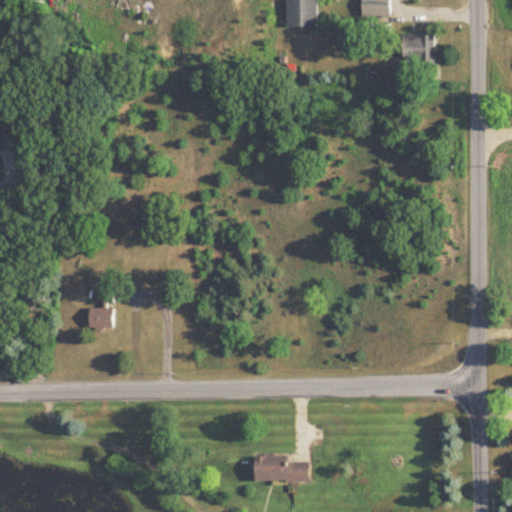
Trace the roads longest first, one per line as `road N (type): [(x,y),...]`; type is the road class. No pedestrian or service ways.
road 1 (residential): [(0,392),(476,387)]
road 2 (residential): [(476,387),(476,0)]
road 3 (residential): [(476,511),(476,387)]
